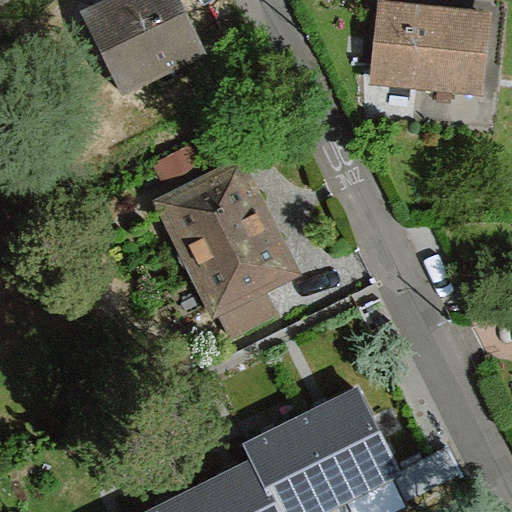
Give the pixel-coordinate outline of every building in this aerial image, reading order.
[(208,52),(181,0),(127,0),(90,21),(120,80),(152,63),(159,75),(208,52)] [(492,18),(387,10),(376,80),(483,93),(492,18)] [(297,272),(243,164),(166,204),(217,312),(297,272)] [(339,511),(415,474),(366,376),(245,437),(255,455),(283,511),(339,511)] [(282,511),(255,455),(136,511),(282,511)]
